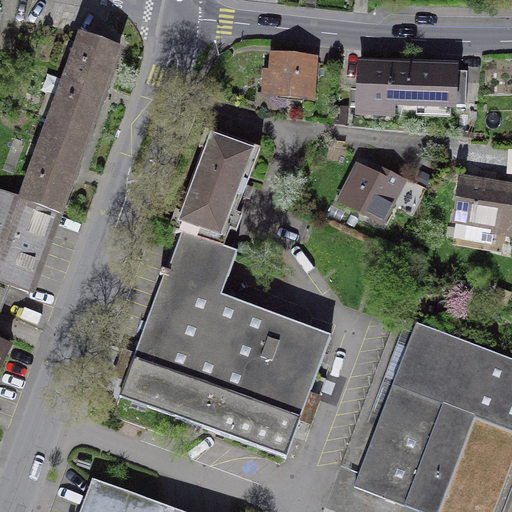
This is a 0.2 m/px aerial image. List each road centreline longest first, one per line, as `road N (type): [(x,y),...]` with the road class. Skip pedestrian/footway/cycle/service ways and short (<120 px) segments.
road 1 (tertiary): [(178,16),(511,43)]
road 2 (residential): [(45,416),(296,511)]
road 3 (residential): [(117,221),(148,176),(185,63),(178,16)]
road 4 (residential): [(178,16),(121,169),(117,221)]
road 5 (residential): [(117,221),(45,416)]
